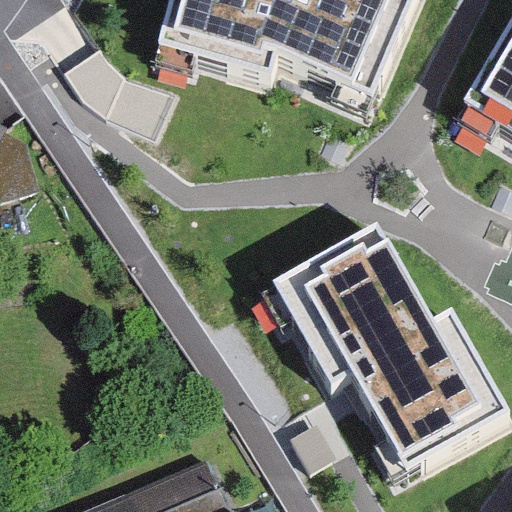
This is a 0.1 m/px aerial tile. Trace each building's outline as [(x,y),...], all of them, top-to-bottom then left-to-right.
[(373,131),(419,16),(388,0),(182,0),(163,78),(272,107),(280,90),(373,131)] [(511,60),(466,137),(511,165),(511,60)] [(0,178),(21,134),(0,124),(0,178)] [(399,511),(511,446),(511,430),(452,324),(418,343),(357,236),(234,306),(293,410),(330,389),(399,511)] [(212,470),(114,511),(229,511),(244,506),(212,470)]
